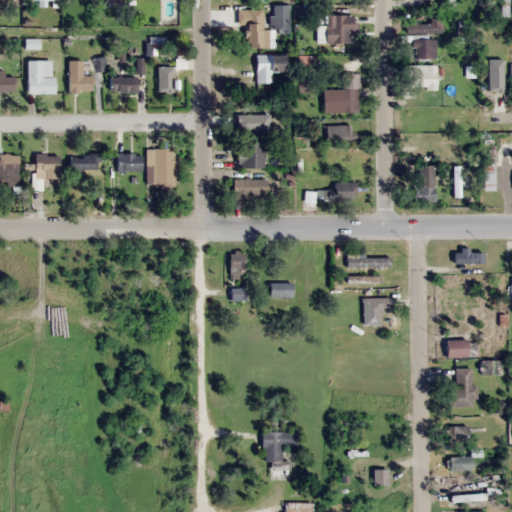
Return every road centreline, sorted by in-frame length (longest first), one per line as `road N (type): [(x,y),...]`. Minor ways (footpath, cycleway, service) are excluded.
road 1 (tertiary): [(0,231),(511,228)]
road 2 (residential): [(421,511),(416,229)]
road 3 (residential): [(205,230),(200,0)]
road 4 (residential): [(379,229),(381,0)]
road 5 (residential): [(0,123),(202,122)]
